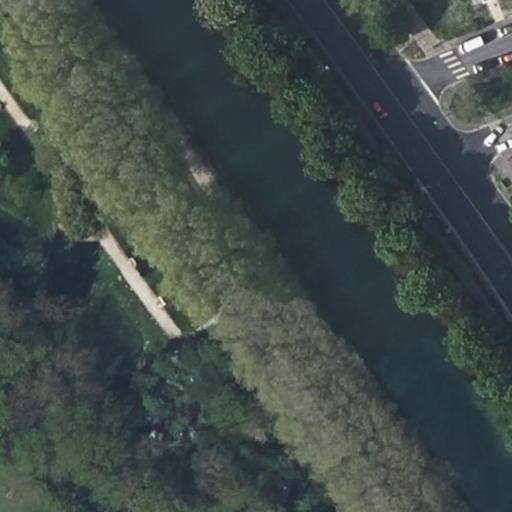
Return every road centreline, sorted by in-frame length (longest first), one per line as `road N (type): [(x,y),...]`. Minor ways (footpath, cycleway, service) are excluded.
road 1 (residential): [(0,0),(366,511)]
road 2 (residential): [(511,43),(389,92)]
road 3 (secondary): [(511,261),(433,156)]
